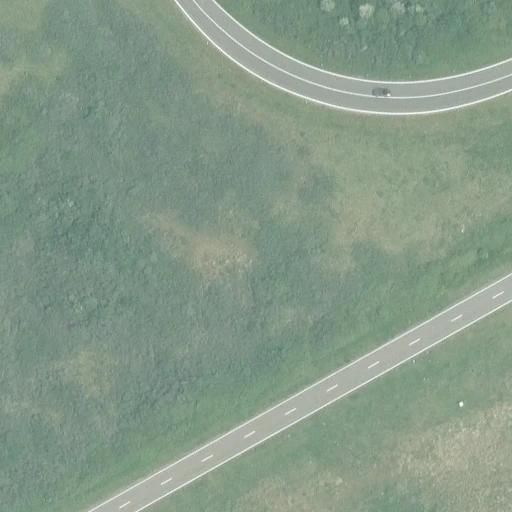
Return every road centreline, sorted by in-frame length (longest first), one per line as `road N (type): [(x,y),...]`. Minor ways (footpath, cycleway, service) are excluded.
road 1 (unclassified): [(108,511),(511,285)]
road 2 (primary): [(190,0),(274,71),(350,97),(430,99),(511,77)]
